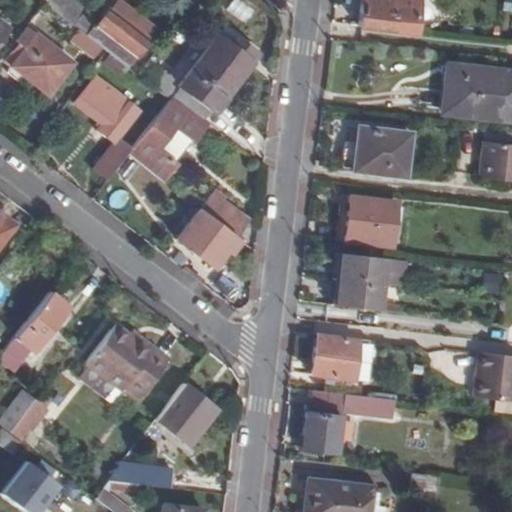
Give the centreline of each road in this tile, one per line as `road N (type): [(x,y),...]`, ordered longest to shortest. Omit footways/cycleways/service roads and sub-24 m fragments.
road 1 (residential): [(308,4),(265,364)]
road 2 (residential): [(0,162),(265,364)]
road 3 (unknown): [(272,306),(508,335)]
road 4 (residential): [(265,364),(248,511)]
